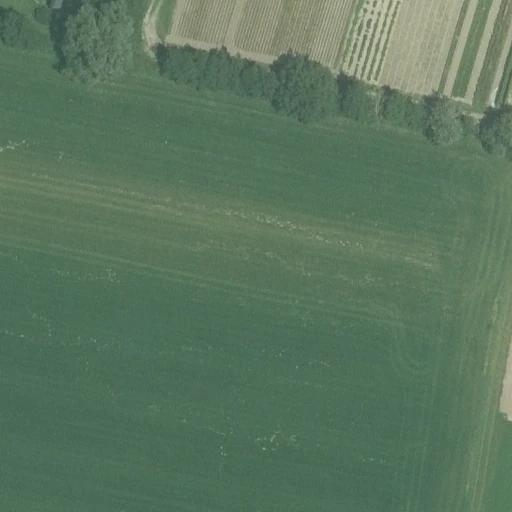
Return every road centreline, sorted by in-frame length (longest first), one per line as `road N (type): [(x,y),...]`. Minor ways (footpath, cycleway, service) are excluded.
road 1 (track): [(156,0),(145,32),(157,57),(511,135)]
road 2 (track): [(511,291),(472,511)]
